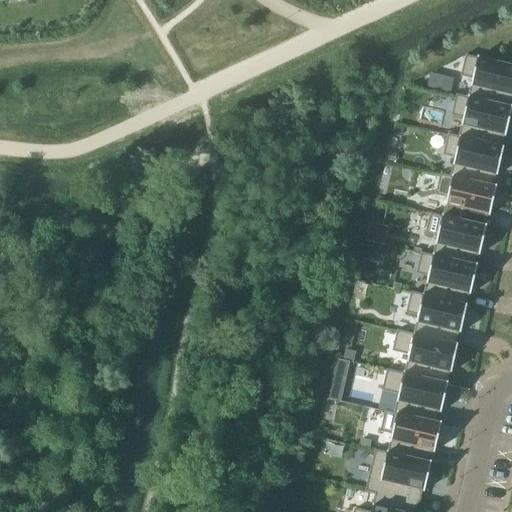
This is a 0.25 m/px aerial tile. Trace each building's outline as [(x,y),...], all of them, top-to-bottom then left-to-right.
[(465,56),(460,77),(471,80),(469,89),(467,98),(475,100),(509,108),(511,98),(511,97),(511,67),(490,62),(478,59),(476,59),(475,59),(465,56)] [(454,101),(451,116),(462,119),(459,135),(458,138),(461,139),(500,148),(502,140),(503,136),(504,136),(505,137),(505,136),(511,108),(510,108),(510,109),(509,108),(475,100),(467,98),(466,98),(456,96),(455,96),(454,101)] [(447,135),(442,156),(454,159),(449,177),(455,179),(492,187),(492,185),(495,175),(495,176),(497,176),(499,165),(502,166),(505,152),(502,152),(503,148),(502,148),(500,148),(461,139),(458,138),(447,135)] [(440,175),(435,196),(446,199),(442,217),(484,227),(487,215),(488,215),(488,216),(489,216),(496,188),(494,188),(492,187),(455,179),(449,177),(447,177),(440,175)] [(429,214),(425,235),(436,238),(432,256),(474,266),(477,254),(478,255),(479,255),(480,252),(486,227),(484,227),(442,217),(441,217),(429,214)] [(420,254),(415,275),(427,277),(423,296),(465,306),(465,305),(468,294),(469,294),(470,295),(472,283),(475,284),(478,271),(476,270),(476,267),(475,266),(475,267),(474,266),(432,256),(424,255),(420,254)] [(410,293),(405,314),(417,317),(413,335),(455,345),(458,333),(459,333),(458,334),(460,334),(462,323),(465,323),(468,310),(465,309),(466,306),(465,305),(465,306),(423,296),(422,295),(422,296),(416,294),(412,293),(410,293)] [(396,331),(391,352),(408,356),(404,374),(404,375),(405,375),(444,384),(446,384),(449,373),(451,373),(452,365),(453,362),(456,363),(459,349),(456,349),(457,345),(456,345),(455,345),(413,335),(405,333),(396,331)] [(345,351),(343,358),(353,360),(355,353),(345,351)] [(386,370),(381,391),(398,395),(393,414),(436,424),(439,412),(440,413),(444,396),(447,384),(446,384),(444,384),(405,375),(404,375),(404,374),(403,374),(386,370)] [(384,412),(379,432),(391,435),(387,453),(387,454),(388,454),(429,464),(429,463),(432,452),(433,452),(432,452),(434,453),(438,436),(440,425),(440,424),(439,424),(438,424),(436,424),(393,414),(384,412)] [(370,470),(364,492),(374,495),(417,505),(419,505),(422,491),(423,491),(422,491),(424,492),(424,490),(428,475),(430,464),(429,463),(429,464),(388,454),(387,454),(387,453),(386,453),(386,454),(374,451),(370,470)] [(364,511),(354,509),(353,511),(415,511),(417,505),(374,495),(370,511),(364,511)]
